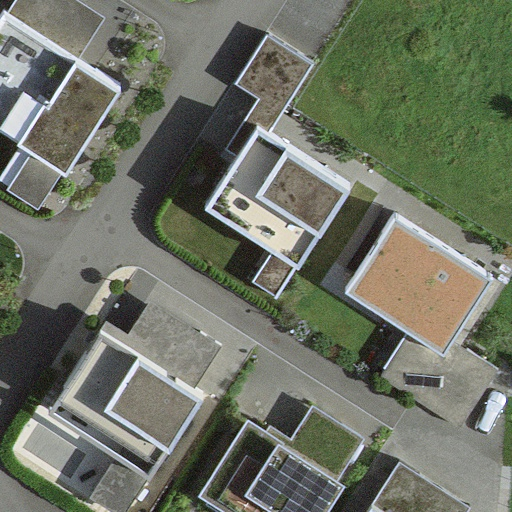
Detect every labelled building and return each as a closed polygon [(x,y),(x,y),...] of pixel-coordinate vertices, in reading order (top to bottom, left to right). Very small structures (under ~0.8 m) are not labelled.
[(110,51),(35,0),(0,0),(0,86),(58,126),(110,51)] [(339,140),(249,85),(199,166),(290,221),(339,140)] [(499,245),(388,183),(343,264),(454,326),(499,245)] [(151,483),(206,388),(99,326),(43,420),(151,483)] [(290,443),(249,419),(201,498),(224,511),(317,511),(363,439),(312,407),(290,443)] [(426,511),(377,480),(356,511),(426,511)]
